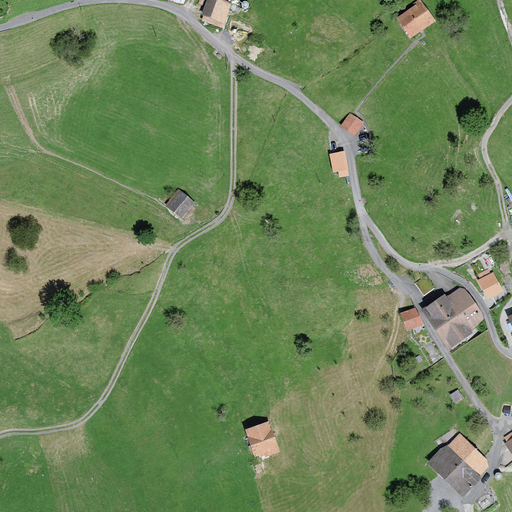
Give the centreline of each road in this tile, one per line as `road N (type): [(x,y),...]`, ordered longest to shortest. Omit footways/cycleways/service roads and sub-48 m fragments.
road 1 (residential): [(121,0),(176,10),(232,57),(312,106),(344,142),(361,211),(388,250),(471,290),(495,340),(511,354)]
road 2 (track): [(232,57),(231,208),(173,260),(111,395),(89,419),(0,435)]
road 3 (track): [(511,100),(484,146),(511,250)]
